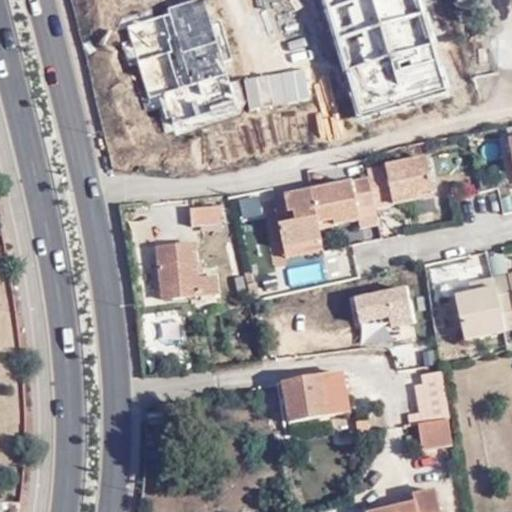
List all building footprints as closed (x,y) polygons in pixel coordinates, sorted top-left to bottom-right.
[(226,74),(230,73),(206,0),(188,0),(166,7),(168,13),(126,27),(149,99),(164,95),(173,123),(235,103),(226,74)] [(325,0),(359,115),(445,91),(418,0),(325,0)] [(217,174),(291,150),(273,96),(200,120),(217,174)] [(511,131),(493,136),(501,168),(511,165),(511,131)] [(373,174),(380,203),(433,190),(435,189),(425,152),(422,153),(371,165),(373,174)] [(324,224),(382,211),(380,203),(373,174),(316,188),(324,224)] [(324,224),(316,188),(281,196),(296,254),(328,247),(324,224)] [(224,228),(220,209),(193,215),(197,232),(224,228)] [(201,278),(196,246),(161,251),(166,300),(219,296),(216,277),(201,278)] [(293,286),(326,280),(323,262),(289,268),(293,286)] [(511,272),(475,280),(478,291),(466,293),(454,297),(454,299),(462,333),(463,337),(502,330),(502,329),(498,312),(511,309),(511,311),(511,272)] [(406,290),(353,298),(358,331),(411,323),(406,290)] [(454,299),(442,302),(450,337),(462,333),(454,299)] [(511,311),(511,309),(498,312),(502,329),(511,326),(511,311)] [(233,357),(230,318),(192,320),(194,359),(233,357)] [(333,353),(358,349),(353,321),(328,324),(333,353)] [(406,422),(445,416),(437,366),(418,370),(420,381),(409,384),(414,409),(405,411),(406,422)] [(288,427),(329,420),(327,410),(345,406),(339,374),(280,383),(288,427)] [(327,410),(329,420),(348,418),(345,406),(327,410)] [(420,450),(449,446),(445,419),(415,424),(420,450)] [(409,502),(410,508),(434,504),(433,495),(409,502)]
